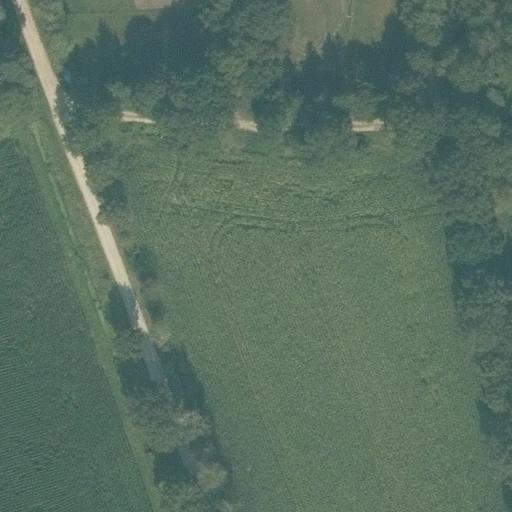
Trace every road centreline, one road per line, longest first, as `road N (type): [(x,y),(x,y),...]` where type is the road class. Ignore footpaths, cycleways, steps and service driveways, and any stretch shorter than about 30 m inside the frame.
road 1 (track): [(201,511),(47,94),(418,118)]
road 2 (track): [(511,433),(447,125)]
road 3 (track): [(418,118),(441,0)]
